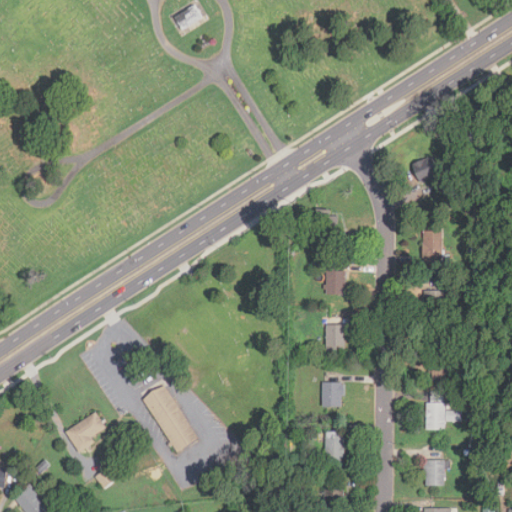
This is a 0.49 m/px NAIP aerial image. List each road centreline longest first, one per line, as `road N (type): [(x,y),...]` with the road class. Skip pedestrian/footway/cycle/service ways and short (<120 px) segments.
road 1 (primary): [(511,18),(97,286)]
road 2 (primary): [(117,297),(511,42)]
road 3 (residential): [(345,126),(385,219),(384,511)]
road 4 (primary): [(0,375),(117,297)]
